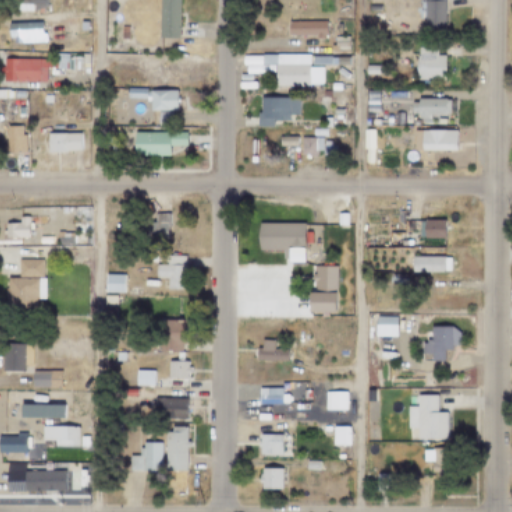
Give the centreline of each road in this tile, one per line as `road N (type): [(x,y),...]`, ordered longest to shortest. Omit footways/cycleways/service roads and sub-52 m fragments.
road 1 (residential): [(511,188),(0,185)]
road 2 (residential): [(219,511),(221,0)]
road 3 (residential): [(492,511),(493,0)]
